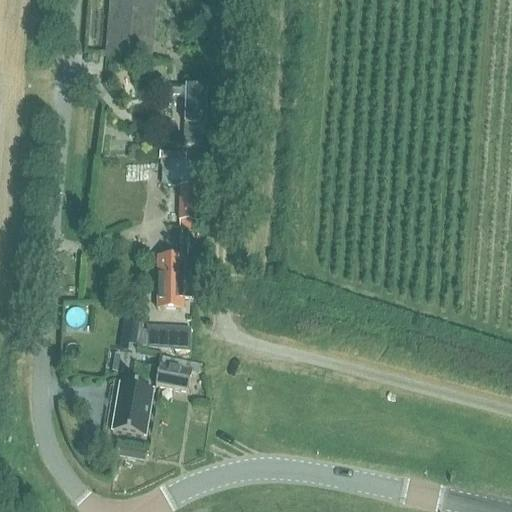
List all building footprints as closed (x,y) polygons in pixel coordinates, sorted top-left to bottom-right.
[(110,0),(106,58),(149,62),(154,0),(110,0)] [(186,99),(184,148),(204,149),(206,90),(169,89),(168,97),(180,98),(180,99),(186,99)] [(159,154),(159,162),(162,162),(184,164),(184,155),(159,154)] [(184,164),(162,162),(162,189),(179,189),(197,189),(201,189),(201,164),(199,164),(184,164)] [(128,197),(127,180),(103,181),(103,197),(128,197)] [(197,189),(179,189),(179,223),(196,223),(197,189)] [(183,299),(195,300),(195,261),(157,261),(157,312),(183,313),(183,299)] [(125,321),(120,353),(128,355),(129,347),(137,348),(141,323),(125,321)] [(190,335),(189,335),(147,334),(147,352),(190,353),(190,335)] [(157,362),(156,370),(159,370),(155,391),(184,396),(188,375),(197,377),(198,369),(157,362)] [(146,442),(154,395),(121,389),(113,436),(146,442)] [(120,449),(118,459),(143,463),(145,454),(120,449)]
